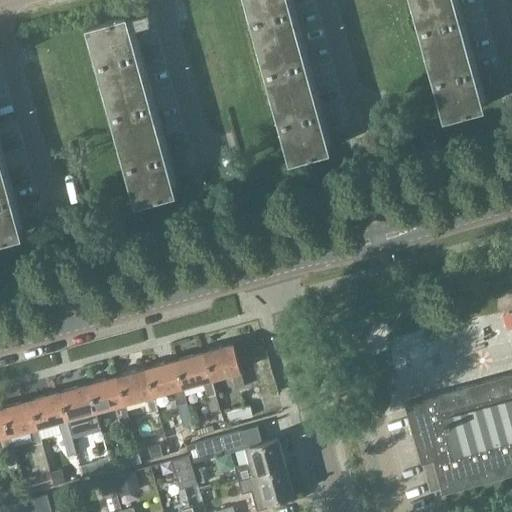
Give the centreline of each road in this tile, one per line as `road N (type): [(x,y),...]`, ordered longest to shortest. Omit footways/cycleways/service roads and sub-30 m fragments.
road 1 (tertiary): [(0,342),(272,268)]
road 2 (residential): [(339,511),(272,268)]
road 3 (residential): [(69,198),(52,203),(0,20)]
road 4 (residential): [(218,157),(205,161),(160,0)]
road 5 (residential): [(374,115),(358,120),(325,0)]
